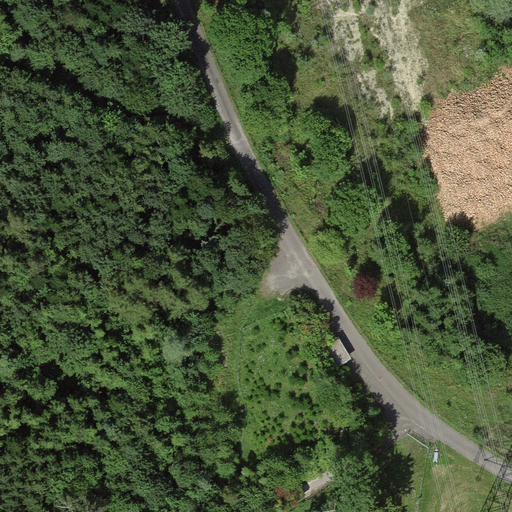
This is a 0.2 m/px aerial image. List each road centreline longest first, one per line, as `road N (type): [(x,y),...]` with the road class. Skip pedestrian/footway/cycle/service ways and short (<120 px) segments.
road 1 (track): [(511,473),(460,443),(404,395),(346,321),(243,144),(180,0)]
road 2 (track): [(243,144),(0,61)]
